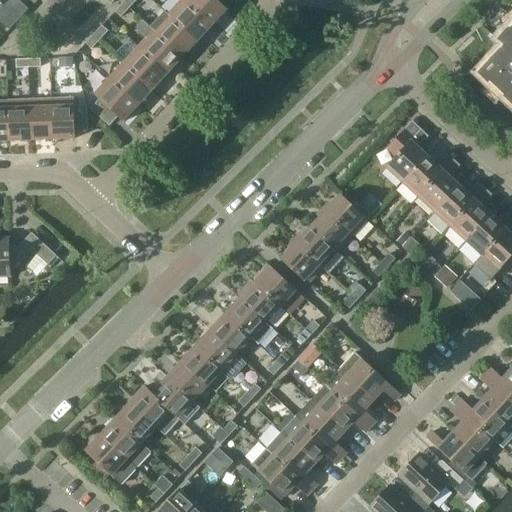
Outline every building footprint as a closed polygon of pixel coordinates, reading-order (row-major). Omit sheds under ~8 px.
[(17,0),(9,0),(5,5),(19,19),(28,9),(17,0)] [(213,25),(185,0),(181,0),(168,15),(173,20),(173,19),(198,41),(213,25)] [(228,9),(218,0),(185,0),(213,25),(228,9)] [(129,7),(123,2),(115,11),(121,16),(129,7)] [(5,5),(0,10),(0,20),(10,29),(19,19),(5,5)] [(173,19),(173,20),(160,34),(159,34),(184,57),(198,41),(173,19)] [(136,31),(145,39),(139,46),(169,73),(184,57),(159,34),(160,34),(145,20),(136,31)] [(498,51),(478,72),(511,103),(511,23),(498,39),(505,45),(498,52),(498,51)] [(94,34),(100,39),(108,31),(102,25),(94,34)] [(100,39),(94,34),(86,43),(92,48),(100,39)] [(124,62),(154,89),(169,73),(139,46),(124,62)] [(73,58),(59,58),(60,67),(73,67),(73,58)] [(29,67),(29,59),(16,60),(17,68),(29,67)] [(29,59),(29,67),(41,67),(40,59),(29,59)] [(154,89),(124,62),(110,78),(140,105),(154,89)] [(140,105),(110,78),(95,94),(100,99),(91,108),(110,125),(118,116),(124,122),(140,105)] [(52,99),(53,139),(76,138),(75,131),(88,131),(87,105),(74,106),(74,98),(52,99)] [(30,100),(32,140),(53,139),(52,99),(30,100)] [(9,101),(11,141),(32,140),(30,100),(9,101)] [(0,141),(11,141),(9,101),(0,101),(0,141)] [(406,128),(388,148),(397,156),(387,167),(404,182),(429,156),(420,148),(430,137),(422,130),(416,136),(406,128)] [(429,156),(404,182),(420,197),(455,160),(448,153),(438,165),(429,156)] [(436,212),(460,186),(451,177),(462,166),(455,160),(420,197),(436,212)] [(452,226),(486,189),(480,183),(470,194),(460,186),(436,212),(452,226)] [(467,241),(492,214),(483,206),(493,195),(486,189),(452,226),(467,241)] [(358,210),(368,220),(369,220),(384,204),(373,194),(358,210)] [(358,210),(342,196),(328,212),(354,235),(368,220),(358,210)] [(313,227),(339,251),(354,235),(328,212),(313,227)] [(484,256),(511,225),(511,212),(511,213),(502,223),(492,214),(467,241),(484,256)] [(491,280),(500,271),(511,257),(511,225),(484,256),(475,265),(491,280)] [(339,251),(313,227),(298,243),(324,267),(339,251)] [(405,232),(397,241),(403,247),(411,237),(405,232)] [(48,265),(56,256),(35,236),(19,252),(16,249),(10,250),(10,239),(0,238),(0,277),(11,277),(11,268),(18,260),(25,267),(37,254),(48,265)] [(412,238),(403,248),(405,250),(411,254),(412,253),(420,245),(412,238)] [(283,260),(309,284),(324,267),(298,243),(283,260)] [(384,263),(389,268),(396,260),(391,255),(384,263)] [(429,269),(428,270),(434,275),(435,275),(442,268),(436,262),(429,269)] [(389,268),(384,263),(375,272),(380,277),(389,268)] [(442,268),(435,275),(449,287),(459,277),(445,264),(442,268)] [(296,290),(271,266),(256,282),(282,306),(296,290)] [(461,281),(451,292),(457,298),(467,287),(461,281)] [(282,306),(256,282),(241,298),(267,322),(282,306)] [(353,294),(359,300),(367,291),(362,286),(353,294)] [(359,300),(353,294),(345,304),(350,309),(359,300)] [(267,322),(241,298),(226,314),(252,338),(267,322)] [(212,330),(238,354),(252,338),(226,314),(212,330)] [(307,329),(312,334),(320,326),(314,321),(307,329)] [(333,323),(327,330),(333,335),(339,329),(333,323)] [(312,334),(307,329),(299,338),(304,343),(312,334)] [(197,346),(223,370),(238,354),(212,330),(197,346)] [(321,352),(314,344),(304,354),(312,362),(321,352)] [(182,362),(208,386),(223,370),(197,346),(182,362)] [(340,368),(375,400),(384,390),(396,401),(401,395),(355,352),(340,368)] [(291,358),(285,353),(278,361),(283,366),(291,358)] [(299,360),(293,367),(303,376),(309,370),(299,360)] [(270,370),(275,375),(283,366),(278,361),(270,370)] [(167,378),(193,402),(208,386),(182,362),(167,378)] [(487,374),(511,397),(511,369),(504,378),(493,367),(487,374)] [(326,384),(372,427),(378,421),(366,410),(375,400),(340,368),(326,384)] [(511,397),(487,374),(482,379),(494,390),(484,400),(511,426),(511,397)] [(153,395),(172,411),(172,412),(178,418),(179,417),(187,423),(201,408),(193,402),(167,378),(153,393),(153,395)] [(262,390),(256,384),(249,393),(254,398),(262,390)] [(311,400),(346,432),(354,422),(366,433),(372,427),(326,384),(311,400)] [(180,420),(178,418),(172,412),(172,411),(153,395),(153,393),(146,386),(131,402),(157,427),(166,435),(180,420)] [(241,401),(246,407),(254,398),(249,393),(241,401)] [(511,426),(484,400),(475,410),(463,399),(458,405),(496,442),(511,426)] [(296,416),(342,459),(348,452),(337,442),(346,432),(311,400),(296,416)] [(135,436),(142,443),(157,427),(131,402),(116,418),(135,436)] [(496,442),(458,405),(452,411),(464,422),(455,432),(482,457),(496,442)] [(281,432),(316,464),(326,454),(337,464),(342,459),(296,416),(281,432)] [(101,434),(137,468),(151,453),(142,444),(142,443),(135,436),(116,418),(101,434)] [(232,422),(224,430),(230,435),(238,427),(232,422)] [(230,435),(224,430),(221,427),(213,435),(222,444),(230,435)] [(489,464),(482,457),(455,432),(445,442),(433,431),(428,437),(474,480),(489,464)] [(267,448),(313,491),(318,484),(307,474),(316,464),(281,432),(267,448)] [(85,452),(121,485),(137,468),(101,434),(85,452)] [(228,456),(219,448),(214,454),(222,462),(228,456)] [(252,464),(259,471),(286,496),(296,486),(307,496),(313,491),(267,448),(252,464)] [(203,454),(197,449),(190,457),(195,462),(203,454)] [(456,489),(464,481),(448,465),(446,463),(438,471),(420,454),(401,475),(432,503),(450,484),(456,489)] [(182,466),(187,471),(195,462),(190,457),(182,466)] [(452,461),(448,465),(464,481),(473,489),(477,485),(472,480),(452,461)] [(241,472),(249,480),(254,475),(246,467),(241,472)] [(263,482),(254,475),(249,480),(258,488),(263,482)] [(159,488),(165,494),(173,484),(163,476),(155,485),(159,488)] [(180,490),(159,511),(189,511),(204,496),(188,481),(180,490)] [(464,481),(456,489),(462,495),(468,494),(473,489),(464,481)] [(434,511),(416,495),(408,503),(391,487),(372,507),(376,511),(434,511)] [(159,488),(151,497),(157,502),(165,494),(159,488)] [(204,496),(189,511),(219,511),(221,511),(204,496)] [(276,511),(285,511),(287,511),(278,503),(272,508),(276,511)]
